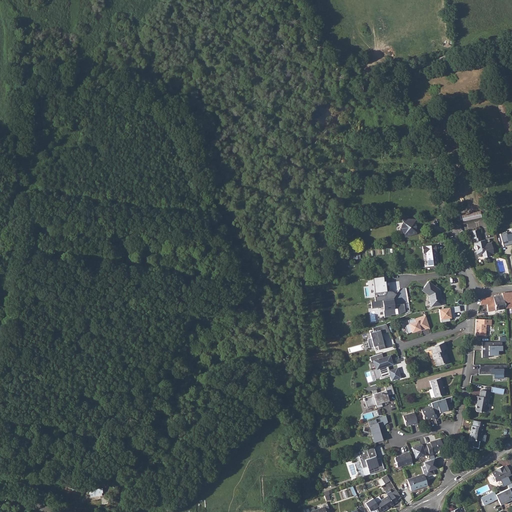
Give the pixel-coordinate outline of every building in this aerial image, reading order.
[(480,211),(461,215),(463,222),(482,217),(480,211)] [(400,225),(400,227),(400,229),(401,231),(403,233),(404,234),(404,236),(416,233),(413,219),(402,219),(402,222),(401,223),(400,225)] [(476,229),(469,231),(471,239),(473,238),(481,236),(480,232),(476,229)] [(506,234),(506,232),(500,233),(503,246),(511,243),(511,239),(507,241),(506,234)] [(485,242),(482,240),(474,242),(474,246),(474,248),(475,249),(476,254),(480,256),(482,256),(483,254),(487,253),(489,254),(493,253),(493,251),(495,250),(494,244),(491,245),(491,242),(485,244),(485,242)] [(435,244),(422,246),(423,253),(426,252),(428,266),(438,264),(435,244)] [(373,277),(375,300),(395,298),(395,289),(388,290),(386,276),(373,277)] [(428,281),(422,290),(429,295),(431,306),(441,304),(439,289),(428,281)] [(511,291),(502,292),(502,294),(504,308),(511,306),(511,291)] [(481,298),(479,305),(486,304),(487,311),(504,308),(502,294),(481,298)] [(459,306),(439,309),(441,322),(450,320),(450,318),(455,317),(454,312),(460,311),(459,306)] [(425,315),(407,321),(408,323),(403,325),(406,335),(429,328),(425,315)] [(476,319),(475,335),(485,336),(485,334),(486,325),(492,325),(492,320),(480,319),(476,319)] [(379,329),(369,332),(373,345),(376,345),(378,349),(385,347),(379,329)] [(435,348),(430,349),(432,354),(431,354),(432,359),(434,359),(436,366),(448,361),(446,354),(444,354),(443,350),(446,349),(443,342),(434,345),(435,348)] [(502,342),(482,342),(482,357),(502,357),(502,342)] [(390,353),(371,359),(374,370),(378,369),(381,378),(389,375),(390,380),(399,377),(396,368),(389,370),(387,366),(394,364),(390,353)] [(507,363),(478,364),(479,374),(494,374),(494,379),(504,378),(504,373),(507,374),(507,363)] [(431,389),(428,390),(430,397),(434,396),(434,398),(445,394),(443,388),(442,386),(443,386),(440,378),(429,381),(431,389)] [(372,394),(363,397),(366,408),(375,405),(376,407),(383,405),(381,403),(391,400),(390,396),(396,394),(392,382),(382,386),(383,389),(372,392),(372,394)] [(491,391),(480,389),(479,396),(476,395),(475,400),(476,400),(475,409),(476,411),(480,412),(480,411),(485,412),(488,398),(490,398),(491,391)] [(431,419),(435,418),(432,406),(421,409),(424,419),(431,417),(431,419)] [(402,416),(405,426),(413,424),(413,425),(417,423),(414,412),(402,416)] [(380,422),(368,425),(373,442),(383,440),(380,432),(387,422),(385,416),(379,418),(380,422)] [(485,422),(473,420),(472,425),(470,425),(470,429),(471,430),(470,432),(469,433),(468,439),(473,441),(475,439),(480,440),(482,427),(484,428),(485,422)] [(425,454),(428,453),(432,452),(432,451),(440,449),(441,444),(440,439),(429,442),(429,443),(426,444),(422,445),(422,444),(412,447),(415,458),(425,455),(425,454)] [(373,447),(359,452),(361,456),(359,457),(365,475),(384,469),(380,457),(377,458),(373,447)] [(414,462),(410,451),(394,456),(397,467),(414,462)] [(435,457),(430,459),(434,469),(439,467),(437,463),(435,457)] [(497,469),(491,472),(492,475),(492,477),(493,480),(495,481),(500,479),(507,476),(510,475),(506,465),(502,467),(502,466),(497,468),(497,469)] [(423,473),(407,479),(411,490),(427,485),(423,473)] [(386,474),(381,478),(384,483),(390,480),(386,474)] [(510,483),(507,476),(500,479),(504,486),(510,483)] [(511,495),(511,486),(509,488),(496,495),(497,498),(501,504),(511,499),(509,496),(511,495)] [(89,488),(90,497),(103,495),(102,487),(89,488)] [(378,496),(373,499),(381,511),(397,501),(390,491),(386,494),(387,495),(380,500),(378,496)] [(480,498),(484,505),(497,498),(496,495),(494,491),(480,498)]
